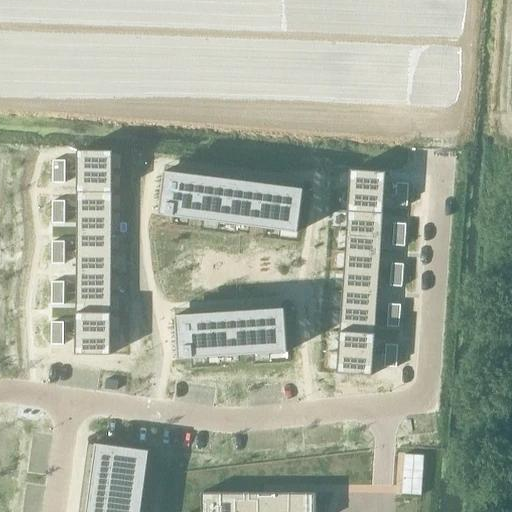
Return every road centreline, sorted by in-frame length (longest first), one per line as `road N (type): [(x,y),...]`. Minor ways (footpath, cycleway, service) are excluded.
road 1 (residential): [(388,405),(227,420),(67,400)]
road 2 (residential): [(441,167),(425,395),(388,405)]
